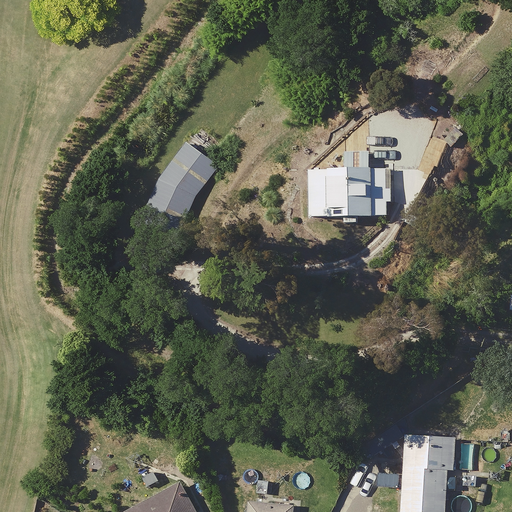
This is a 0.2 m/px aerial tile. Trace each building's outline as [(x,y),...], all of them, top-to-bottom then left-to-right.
[(486,64),(472,51),(452,71),(465,84),(486,64)] [(308,213),(338,214),(338,219),(356,220),(356,215),(386,216),(387,166),(368,165),(369,149),(340,149),(340,164),(309,163),(308,213)] [(200,180),(164,161),(142,200),(178,220),(200,180)] [(416,407),(408,394),(361,424),(369,436),(416,407)] [(452,433),(401,431),(397,511),(441,511),(444,468),(450,468),(452,433)] [(265,478),(242,477),(242,490),(264,491),(265,478)] [(194,511),(177,479),(113,511),(194,511)] [(290,511),(291,504),(245,499),(243,511),(290,511)]
